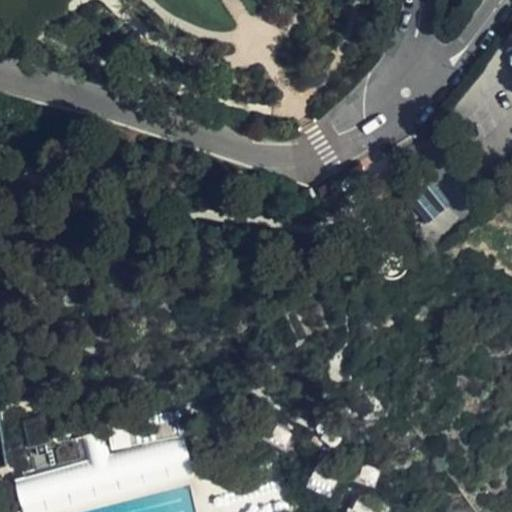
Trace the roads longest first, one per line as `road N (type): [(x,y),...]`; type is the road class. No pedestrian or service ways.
road 1 (residential): [(0,70),(294,161),(351,143),(403,93)]
road 2 (residential): [(403,93),(454,62),(499,0)]
